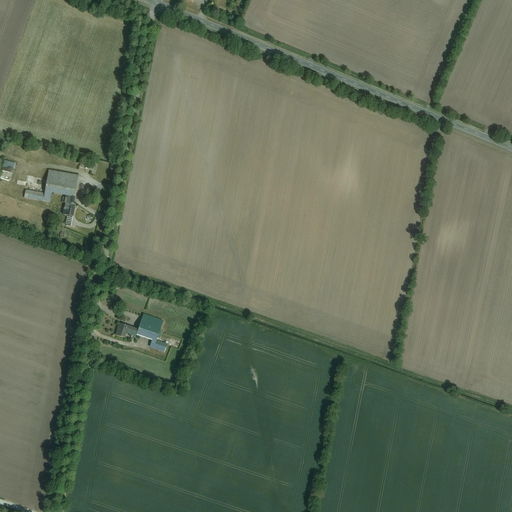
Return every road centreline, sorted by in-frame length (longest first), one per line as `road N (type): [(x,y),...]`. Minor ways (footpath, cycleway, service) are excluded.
road 1 (unclassified): [(154,2),(61,511)]
road 2 (secondary): [(511,146),(154,2)]
